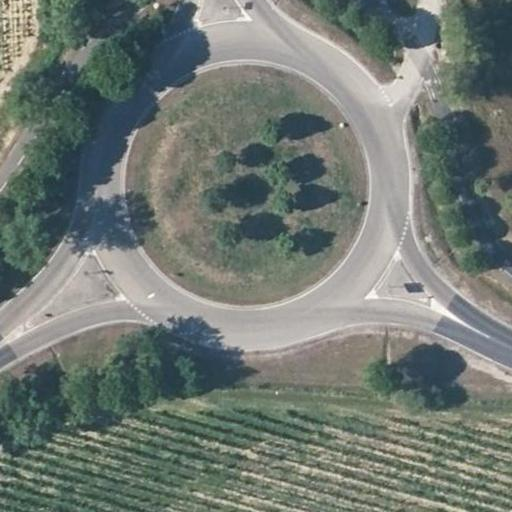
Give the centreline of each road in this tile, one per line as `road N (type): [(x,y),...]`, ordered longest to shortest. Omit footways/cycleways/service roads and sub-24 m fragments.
road 1 (secondary): [(389,219),(390,157),(370,107),(339,72),(282,43)]
road 2 (secondary): [(315,316),(386,311),(495,341)]
road 3 (tertiary): [(0,358),(86,318),(160,307)]
road 4 (secondary): [(495,341),(429,280),(389,219)]
road 5 (secondary): [(160,64),(109,127),(98,208)]
road 6 (secondary): [(160,307),(227,333),(263,333),(315,316)]
road 7 (tertiary): [(98,208),(46,285),(0,331)]
road 8 (track): [(377,119),(420,60),(426,0)]
road 9 (secondary): [(282,43),(214,41),(160,64)]
road 10 (secondary): [(315,316),(357,283),(389,219)]
road 11 (secondary): [(98,208),(119,264),(160,307)]
